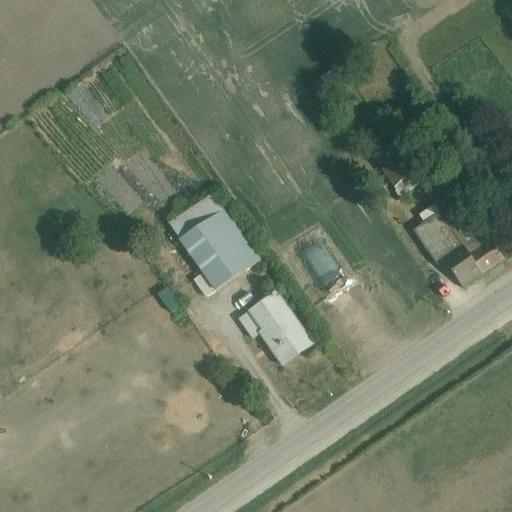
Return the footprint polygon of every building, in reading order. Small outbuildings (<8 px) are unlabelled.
[(342,66),(321,80),(327,89),(348,75),(342,66)] [(387,136),(366,150),(394,190),(400,199),(421,185),(387,136)] [(444,218),(484,275),(504,261),(491,242),(493,240),(480,220),(469,227),(465,220),(475,213),(468,202),(463,206),(448,184),(430,196),(445,217),(444,218)] [(181,242),(225,212),(214,196),(170,226),(181,242)] [(484,275),(444,218),(441,214),(440,215),(435,208),(422,216),(427,223),(414,232),(438,267),(444,262),(463,290),(484,275)] [(225,212),(181,242),(205,276),(195,283),(207,300),(260,263),(225,212)] [(168,290),(159,297),(173,316),(182,309),(168,290)] [(277,294),(239,321),(252,341),(261,335),(283,366),(312,346),(277,294)]
